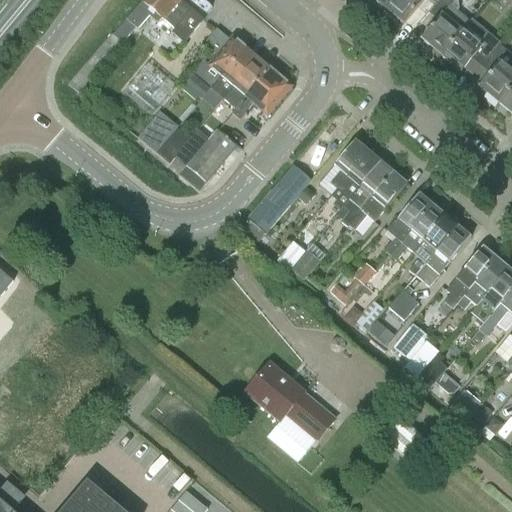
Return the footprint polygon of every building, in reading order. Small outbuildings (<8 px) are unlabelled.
[(126,20),(112,37),(121,45),(134,30),(137,32),(149,17),(157,24),(160,20),(162,21),(163,21),(173,30),(170,33),(183,44),(202,21),(179,1),(180,0),(144,0),(127,21),(126,20)] [(373,0),(384,9),(391,0),(373,0)] [(391,0),(384,9),(403,24),(422,0),(391,0)] [(421,39),(442,57),(462,32),(469,24),(448,6),(441,15),(421,39)] [(474,76),(500,44),(492,37),(485,45),(484,44),(481,48),(462,32),(442,57),(460,73),(464,68),(474,76)] [(110,36),(68,86),(78,94),(121,45),(112,37),(110,36)] [(211,91),(245,51),(232,40),(208,68),(209,69),(199,81),(211,91)] [(499,105),(511,89),(511,57),(499,46),(500,44),(474,76),(483,83),(479,88),(499,105)] [(222,100),(256,60),(245,51),(211,91),(222,100)] [(256,60),(222,100),(234,110),(268,70),(256,60)] [(169,94),(164,91),(172,80),(148,62),(125,92),(154,114),(169,94)] [(253,105),(257,108),(266,116),(290,88),(268,70),(234,110),(230,115),(239,122),(253,105)] [(511,89),(499,105),(511,116),(511,89)] [(157,156),(170,140),(157,129),(151,124),(137,141),(157,156)] [(193,160),(186,169),(204,184),(235,146),(217,131),(193,160)] [(170,140),(157,156),(168,165),(181,150),(170,140)] [(331,197),(367,153),(352,142),(332,167),(333,168),(318,186),(331,197)] [(181,150),(168,165),(169,166),(175,160),(186,169),(193,160),(181,150)] [(342,210),(380,164),(367,153),(331,197),(330,198),(336,203),(332,208),(339,213),(342,210)] [(346,230),(392,174),(380,164),(342,210),(348,214),(340,224),(346,230)] [(392,174),(346,230),(347,230),(348,228),(354,233),(367,217),(374,223),(405,185),(392,174)] [(266,235),(273,226),(289,208),(271,193),(248,221),(266,235)] [(388,257),(430,207),(416,196),(396,221),(397,222),(387,234),(385,237),(392,243),(389,247),(388,245),(382,252),(388,257)] [(430,207),(388,257),(396,264),(406,251),(412,255),(443,218),(430,207)] [(443,218),(412,255),(418,260),(408,272),(414,277),(455,228),(443,218)] [(455,228),(414,277),(429,290),(439,278),(438,276),(468,239),(455,228)] [(450,311),(493,260),(480,249),(443,293),(448,297),(441,304),(450,311)] [(306,253),(290,273),(303,283),(319,264),(306,253)] [(474,308),(505,270),(493,260),(450,311),(450,312),(455,306),(463,312),(469,304),(474,308)] [(328,294),(345,308),(362,287),(364,288),(375,274),(365,266),(353,280),(355,281),(344,294),(335,286),(328,294)] [(482,325),(511,288),(511,275),(505,270),(474,308),(475,309),(470,316),(482,325)] [(511,288),(482,325),(484,328),(480,333),(486,338),(495,326),(504,334),(511,324),(511,318),(511,317),(511,315),(511,288)] [(403,323),(417,306),(402,293),(387,310),(403,323)] [(372,304),(355,324),(365,332),(382,312),(372,304)] [(407,362),(424,342),(408,330),(392,350),(407,362)] [(0,457),(2,459),(63,386),(0,333),(0,457)] [(511,369),(511,368),(511,339),(509,337),(494,354),(511,369)] [(409,363),(403,369),(415,379),(416,378),(426,366),(430,362),(418,353),(409,363)] [(428,390),(445,370),(440,365),(440,360),(435,357),(417,379),(428,390)] [(269,366),(263,373),(245,395),(280,425),(285,419),(316,444),(336,421),(305,395),(304,396),(269,366)] [(445,370),(428,390),(429,391),(434,385),(448,396),(454,395),(459,389),(443,375),(446,371),(445,370)] [(463,392),(453,404),(471,418),(481,407),(463,392)] [(395,416),(382,438),(410,455),(423,433),(395,416)] [(0,511),(123,511),(88,483),(63,511),(10,511),(0,503),(0,511)] [(182,497),(178,503),(188,511),(206,511),(207,511),(185,493),(182,497)] [(188,511),(178,503),(170,511),(188,511)]
